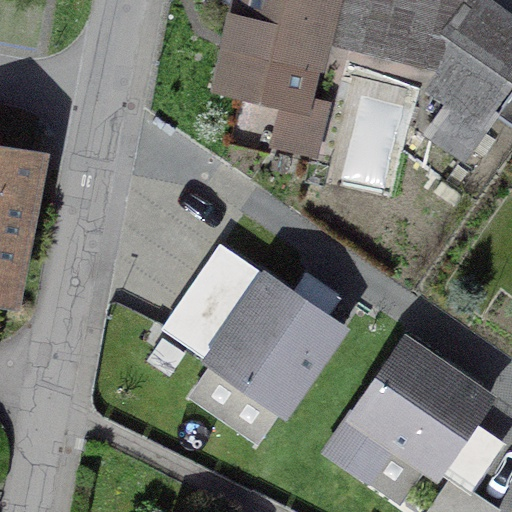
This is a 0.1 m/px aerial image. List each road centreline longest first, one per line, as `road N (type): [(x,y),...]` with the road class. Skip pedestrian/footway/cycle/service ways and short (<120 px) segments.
road 1 (residential): [(105,111),(64,385)]
road 2 (residential): [(64,385),(41,511)]
